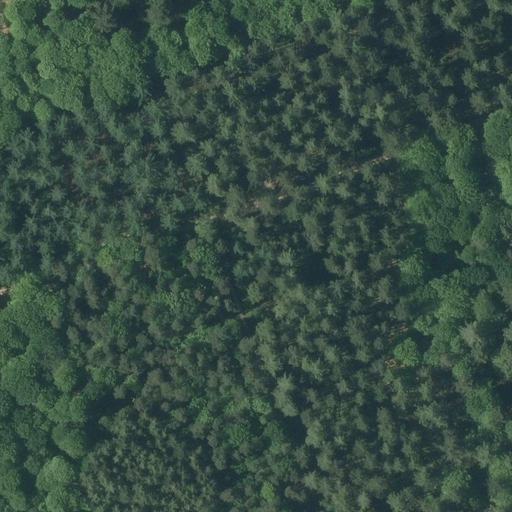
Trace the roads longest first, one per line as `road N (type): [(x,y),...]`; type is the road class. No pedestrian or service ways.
road 1 (track): [(211,219),(511,112)]
road 2 (track): [(0,296),(211,219)]
